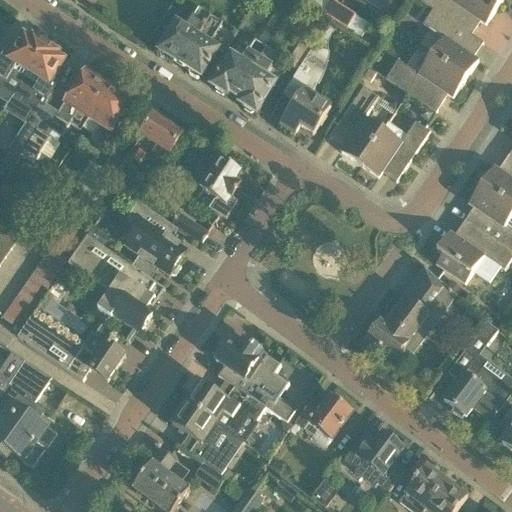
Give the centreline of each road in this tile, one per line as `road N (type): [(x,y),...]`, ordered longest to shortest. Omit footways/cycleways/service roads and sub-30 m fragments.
road 1 (residential): [(30,0),(296,170)]
road 2 (residential): [(296,170),(361,208),(392,217),(414,210),(511,73)]
road 3 (residential): [(77,491),(226,279)]
road 4 (residential): [(324,355),(511,494)]
road 5 (residential): [(226,279),(296,170)]
road 6 (residential): [(324,355),(398,252)]
road 7 (residential): [(226,279),(324,355)]
